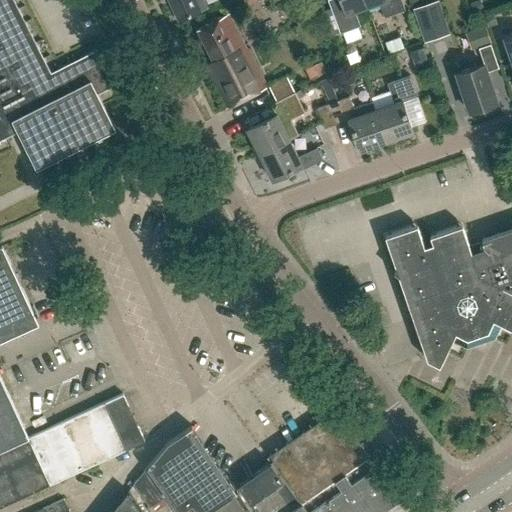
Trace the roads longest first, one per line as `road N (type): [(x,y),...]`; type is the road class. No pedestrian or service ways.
road 1 (residential): [(467,511),(242,216)]
road 2 (residential): [(242,216),(511,123)]
road 3 (residential): [(242,216),(129,0)]
